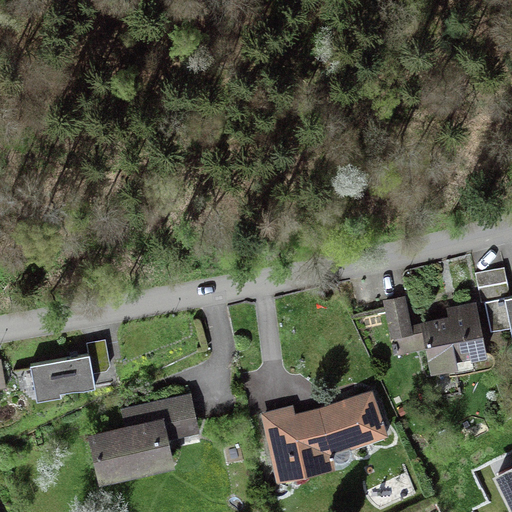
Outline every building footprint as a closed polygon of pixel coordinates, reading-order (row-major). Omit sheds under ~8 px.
[(511,291),(511,292),(505,265),(475,271),(481,302),(485,301),(490,330),(510,326),(511,334),(511,291)] [(411,322),(406,293),(383,298),(394,353),(426,347),(430,370),(473,362),(472,356),(487,353),(476,298),(447,304),(448,312),(420,317),(421,320),(411,322)] [(86,340),(87,351),(89,350),(93,371),(103,370),(106,369),(109,366),(110,363),(106,337),(86,340)] [(61,391),(95,385),(93,371),(89,350),(87,351),(30,360),(36,399),(61,395),(61,391)] [(388,431),(372,386),(320,405),(295,411),(293,403),(261,410),(277,480),(336,465),(334,459),(343,460),(349,457),(353,452),(351,446),(388,431)] [(170,436),(200,430),(191,389),(120,405),(124,421),(88,429),(99,480),(176,463),(170,436)] [(511,511),(511,452),(486,466),(509,511),(511,511)]
